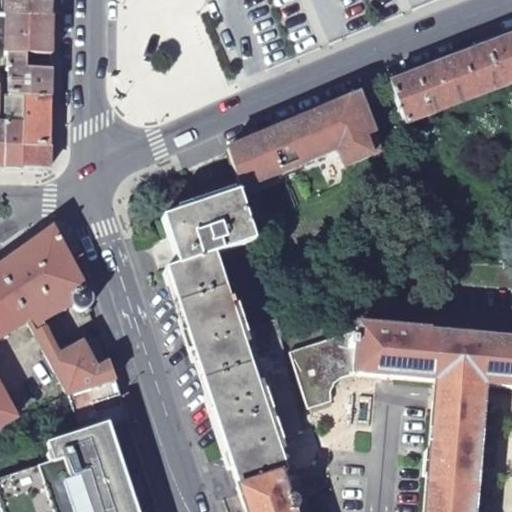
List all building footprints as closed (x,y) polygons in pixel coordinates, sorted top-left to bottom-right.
[(0,0),(0,16),(4,17),(49,17),(49,0),(0,0)] [(49,17),(4,17),(4,55),(7,55),(50,56),(50,17),(49,17)] [(511,37),(392,84),(390,85),(406,127),(511,87),(511,37)] [(49,98),(50,56),(7,55),(7,97),(23,97),(49,98)] [(23,147),(23,97),(7,97),(4,97),(4,117),(3,168),(48,169),(48,148),(23,147)] [(48,148),(49,98),(23,97),(23,147),(48,148)] [(358,97),(226,153),(239,192),(337,152),(344,168),(382,152),(358,97)] [(255,242),(239,195),(162,220),(177,266),(164,271),(233,475),(239,490),(280,476),(275,460),(207,258),(255,242)] [(52,228),(0,265),(0,425),(16,417),(0,388),(0,340),(28,325),(67,395),(115,380),(108,357),(101,338),(81,344),(59,355),(38,319),(70,301),(74,307),(79,311),(85,311),(89,310),(92,303),(92,299),(72,263),(52,228)] [(280,476),(239,490),(245,511),(471,511),(482,399),(484,385),(511,388),(511,341),(428,334),(428,332),(359,325),(358,332),(290,353),(309,411),(332,403),(330,393),(333,386),(339,380),(346,376),(354,373),(435,381),(434,394),(422,511),(295,511),(296,509),(297,506),(296,502),(294,499),(291,497),(287,497),(280,476)] [(51,463),(0,479),(0,508),(1,511),(136,511),(121,467),(108,425),(45,445),(51,463)]
